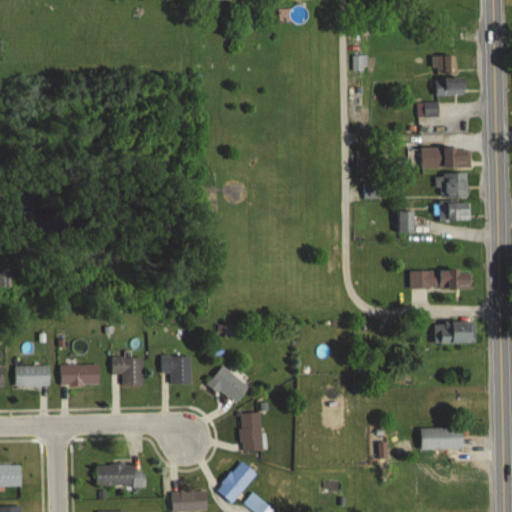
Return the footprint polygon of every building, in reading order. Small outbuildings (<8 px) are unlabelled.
[(352,70),(366,70),(366,55),(352,55),(352,70)] [(458,73),(457,55),(431,56),(431,73),(458,73)] [(466,77),(434,77),(434,95),(466,95),(466,77)] [(420,148),(420,168),(470,168),(470,148),(420,148)] [(467,174),(436,174),(436,197),(467,197),(467,174)] [(363,198),(380,198),(380,183),(363,183),(363,198)] [(438,220),(470,220),(470,203),(438,203),(438,220)] [(413,211),(396,211),(396,234),(413,234),(413,211)] [(0,287),(10,287),(10,270),(0,269),(0,287)] [(408,289),(472,289),(472,270),(408,270),(408,289)] [(433,343),(472,343),(472,322),(433,322),(433,343)] [(190,384),(190,356),(160,356),(160,373),(169,373),(169,384),(190,384)] [(121,385),(141,385),(141,357),(111,357),(111,374),(121,374),(121,385)] [(59,365),(59,386),(99,386),(99,365),(59,365)] [(49,366),(14,366),(14,387),(49,387),(49,366)] [(249,387),(221,366),(207,384),(235,405),(249,387)] [(239,413),(240,452),(262,452),(262,413),(239,413)] [(420,449),(462,449),(462,428),(420,428),(420,449)] [(256,476),(240,461),(215,489),(231,504),(256,476)] [(95,486),(144,486),(144,471),(135,471),(135,464),(95,464),(95,486)] [(0,486),(20,486),(20,465),(0,465),(0,486)] [(206,511),(206,490),(171,490),(171,511),(206,511)]
